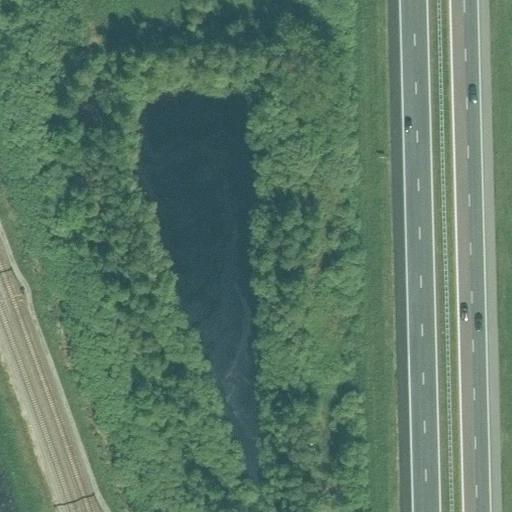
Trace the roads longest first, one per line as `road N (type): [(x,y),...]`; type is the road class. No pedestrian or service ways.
road 1 (motorway): [(478,511),(464,0)]
road 2 (motorway): [(413,0),(426,511)]
